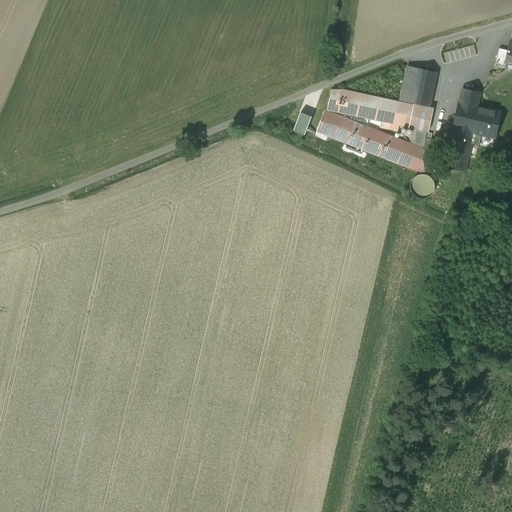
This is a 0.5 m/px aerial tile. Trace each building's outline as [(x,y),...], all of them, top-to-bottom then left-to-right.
[(506,60),(508,51),(499,49),(495,65),(505,67),(506,60)] [(437,73),(407,67),(400,101),(414,104),(430,107),(437,73)] [(459,103),(477,107),(480,94),(462,90),(459,103)] [(345,91),(332,91),(328,110),(381,122),(380,127),(398,131),(399,125),(409,127),(410,128),(415,106),(413,106),(345,91)] [(477,107),(459,103),(453,128),(473,133),(471,143),(479,145),(481,137),(479,137),(479,135),(495,138),(501,112),(477,107)] [(408,128),(417,130),(418,125),(427,127),(426,132),(428,133),(433,108),(430,107),(414,104),(413,106),(415,106),(410,128),(409,127),(408,128)] [(414,146),(325,111),(317,132),(424,173),(430,154),(433,141),(425,139),(424,147),(414,146)] [(311,117),(300,113),(294,130),(305,134),(311,117)] [(414,146),(424,147),(425,139),(426,132),(427,127),(418,125),(417,130),(414,146)] [(473,133),(453,128),(448,153),(461,156),(468,157),(470,148),(471,143),(473,133)] [(458,170),(461,156),(448,153),(445,167),(458,170)] [(432,180),(429,177),(426,176),(422,175),(418,176),(415,178),(412,181),(411,184),(411,188),(412,192),(414,195),(417,197),(421,198),(424,198),(428,197),(431,194),(433,191),(434,187),(433,184),(432,180)]
